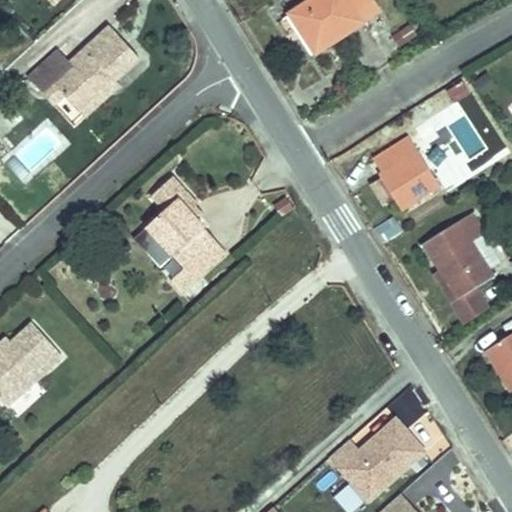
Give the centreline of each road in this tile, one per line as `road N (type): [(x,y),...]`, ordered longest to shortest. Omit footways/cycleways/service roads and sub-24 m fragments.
road 1 (residential): [(511,505),(290,142)]
road 2 (residential): [(230,48),(0,267)]
road 3 (residential): [(290,142),(511,6)]
road 4 (unknown): [(434,378),(285,511)]
